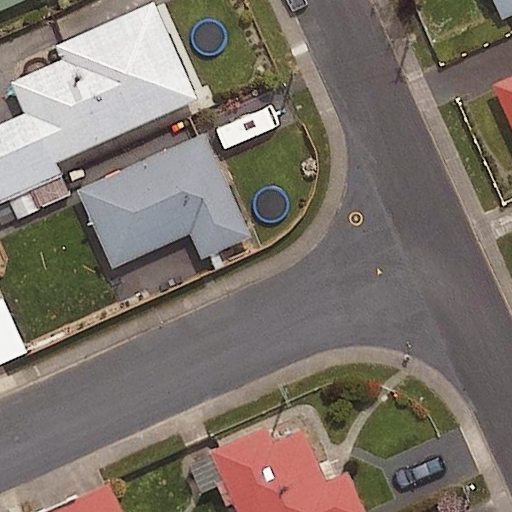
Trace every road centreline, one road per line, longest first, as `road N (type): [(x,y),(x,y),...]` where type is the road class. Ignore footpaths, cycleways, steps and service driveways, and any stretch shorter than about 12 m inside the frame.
road 1 (residential): [(0,445),(440,249)]
road 2 (residential): [(329,0),(440,249)]
road 3 (residential): [(440,249),(511,409)]
